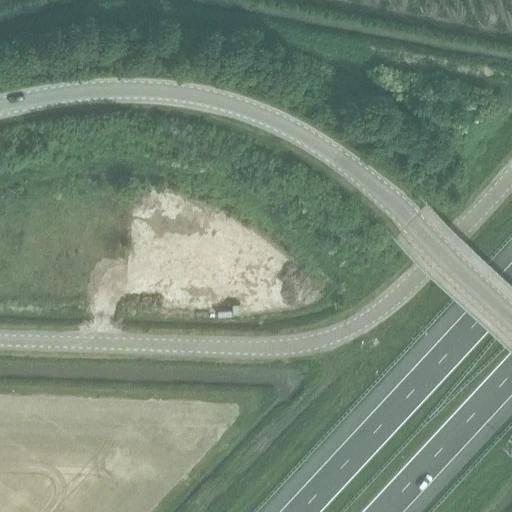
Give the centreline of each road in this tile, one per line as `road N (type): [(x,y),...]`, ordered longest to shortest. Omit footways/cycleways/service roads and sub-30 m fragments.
road 1 (unclassified): [(0,342),(206,350),(330,339),(374,321),(431,271),(511,177)]
road 2 (tertiary): [(0,113),(80,95),(182,95),(276,125),(416,222)]
road 3 (motorway): [(511,287),(302,511)]
road 4 (motorway): [(385,511),(511,376)]
road 5 (tertiary): [(511,311),(416,222)]
